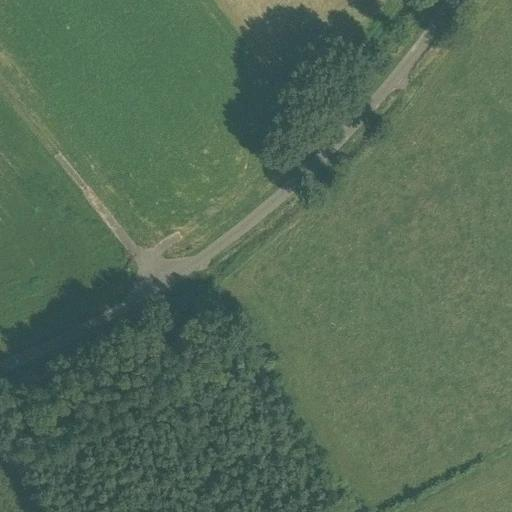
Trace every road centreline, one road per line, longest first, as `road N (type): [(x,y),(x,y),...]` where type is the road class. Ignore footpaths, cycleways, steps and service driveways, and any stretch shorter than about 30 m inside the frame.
road 1 (track): [(450,0),(399,74),(334,146),(251,222),(162,286)]
road 2 (track): [(136,264),(269,160),(397,0)]
road 3 (track): [(0,88),(136,264),(162,286)]
road 4 (track): [(162,286),(0,373)]
